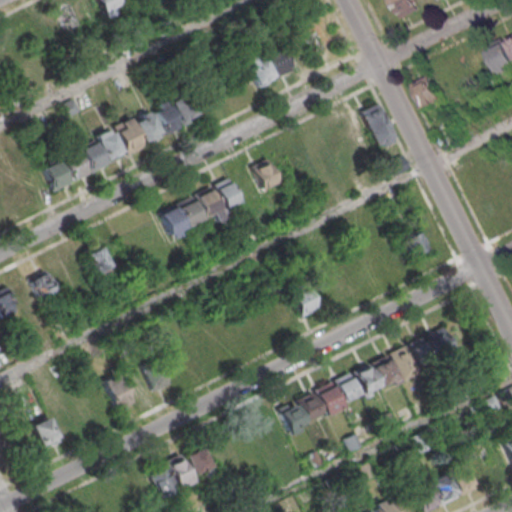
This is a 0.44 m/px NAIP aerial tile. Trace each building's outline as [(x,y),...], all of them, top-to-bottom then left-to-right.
[(76,0),(33,18),(42,42),(101,17),(101,16),(118,9),(114,0),(76,0)] [(392,0),(399,16),(434,0),(392,0)] [(511,38),(508,41),(507,39),(486,48),(497,74),(511,67),(511,38)] [(242,60),(252,85),(288,71),(278,46),(242,60)] [(442,99),(430,74),(412,83),(424,108),(442,99)] [(196,115),(183,89),(165,98),(178,124),(196,115)] [(160,136),(176,130),(164,99),(149,104),(160,136)] [(392,139),(374,101),(356,109),(374,147),(392,139)] [(155,137),(149,111),(133,114),(138,141),(155,137)] [(124,153),(140,145),(126,117),(110,125),(124,153)] [(86,170),(103,162),(103,161),(119,153),(108,128),(74,144),(86,170)] [(67,180),(83,173),(73,150),(57,158),(67,180)] [(246,166),(257,189),(275,180),(264,158),(246,166)] [(37,168),(49,191),(65,182),(53,160),(37,168)] [(236,200),(223,176),(209,185),(222,208),(236,200)] [(153,210),(164,236),(219,212),(208,186),(153,210)] [(423,250),(416,231),(401,236),(408,255),(423,250)] [(77,250),(91,277),(109,268),(94,241),(77,250)] [(52,295),(40,270),(22,278),(33,303),(52,295)] [(0,316),(14,311),(3,287),(0,287),(0,316)] [(297,316),(314,308),(304,287),(287,295),(297,316)] [(432,363),(450,358),(442,326),(424,331),(432,363)] [(397,379),(430,365),(419,339),(348,369),(360,397),(398,381),(397,379)] [(100,384),(111,408),(165,383),(156,364),(139,372),(137,367),(100,384)] [(330,379),(341,401),(356,394),(345,372),(330,379)] [(255,414),(266,440),(340,409),(329,383),(255,414)] [(26,425),(38,448),(56,439),(44,416),(26,425)] [(511,440),(510,436),(498,441),(511,469),(511,468),(511,440)] [(193,482),(191,478),(209,471),(199,446),(143,468),(155,497),(193,482)] [(476,469),(484,482),(506,469),(497,455),(476,469)] [(473,487),(460,463),(445,471),(457,495),(473,487)] [(453,497),(444,472),(425,479),(435,504),(453,497)] [(390,497),(395,511),(422,511),(434,507),(424,483),(390,497)] [(390,511),(384,498),(369,505),(372,511),(390,511)]
